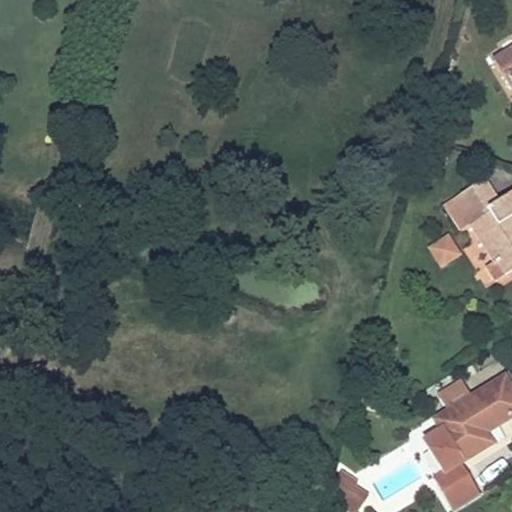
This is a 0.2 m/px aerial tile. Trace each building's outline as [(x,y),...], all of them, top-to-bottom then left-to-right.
[(511,51),(495,62),(511,88),(511,51)] [(227,93),(230,81),(220,78),(217,91),(227,93)] [(497,203),(483,181),(454,200),(471,225),(488,214),(486,210),(497,203)] [(511,271),(511,195),(511,194),(497,203),(486,210),(488,214),(471,225),(470,225),(495,263),(498,261),(507,275),(511,271)] [(437,271),(460,262),(452,238),(428,247),(437,271)] [(507,275),(498,261),(495,263),(486,268),(495,283),(507,275)] [(373,383),(376,370),(360,365),(356,378),(373,383)] [(493,445),(486,434),(511,418),(511,392),(503,378),(433,422),(440,433),(423,443),(443,475),(460,465),(493,445)] [(29,436),(35,420),(17,412),(10,429),(29,436)] [(446,481),(464,470),(460,465),(443,475),(446,481)] [(464,470),(446,481),(436,487),(452,511),(457,511),(481,497),(464,470)] [(341,506),(348,495),(333,485),(325,496),(341,506)] [(357,511),(365,503),(349,492),(348,495),(341,506),(349,511),(357,511)]
